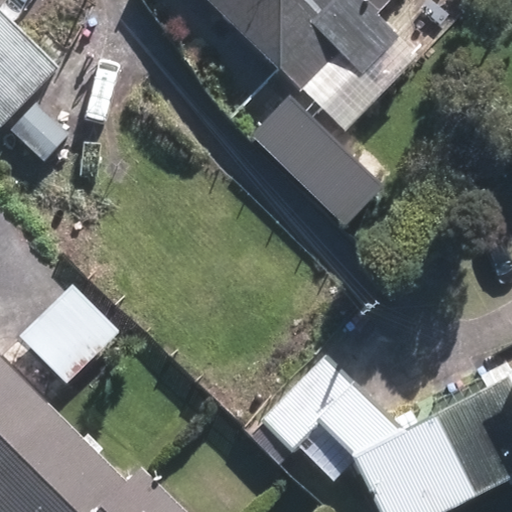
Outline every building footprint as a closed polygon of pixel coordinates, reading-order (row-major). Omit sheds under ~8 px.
[(0,0),(0,130),(1,132),(6,128),(43,165),(71,137),(34,100),(62,72),(0,10),(0,0)] [(205,0),(345,135),(420,58),(378,18),(395,0),(205,0)] [(364,181),(299,117),(272,144),(337,208),(364,181)] [(116,331),(60,279),(10,333),(66,385),(116,331)] [(0,511),(182,511),(139,469),(126,481),(0,356),(0,511)] [(322,426),(355,461),(351,463),(376,511),(456,511),(511,484),(511,381),(401,437),(324,363),(263,421),(293,453),(322,426)]
